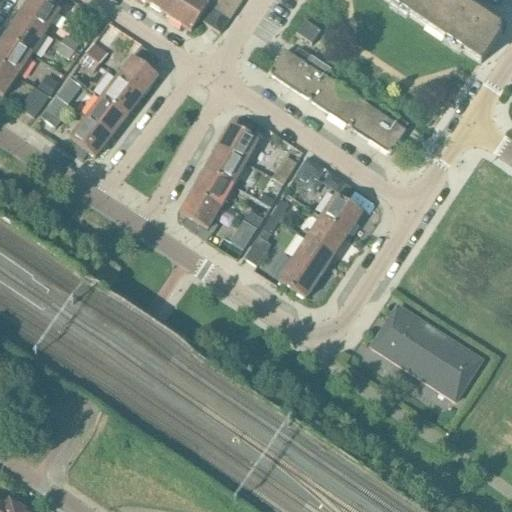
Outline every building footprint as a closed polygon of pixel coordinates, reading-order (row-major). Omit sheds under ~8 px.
[(30,0),(19,18),(46,37),(61,15),(38,0),(30,0)] [(169,21),(183,0),(152,0),(148,7),(169,21)] [(197,0),(183,0),(169,21),(191,35),(199,23),(208,9),(209,8),(209,7),(197,0)] [(208,9),(229,23),(236,12),(217,0),(213,0),(209,7),(209,8),(208,9)] [(242,2),(238,0),(217,0),(236,12),(242,2)] [(382,0),(399,11),(406,0),(382,0)] [(406,0),(399,11),(427,29),(446,0),(406,0)] [(480,65),(501,34),(450,0),(446,0),(427,29),(480,65)] [(199,23),(219,36),(229,23),(208,9),(199,23)] [(46,37),(19,18),(5,39),(33,57),(46,37)] [(304,24),(295,37),(312,48),(320,35),(304,24)] [(60,46),(74,55),(79,47),(65,38),(60,46)] [(33,57),(5,39),(0,46),(0,66),(18,79),(33,57)] [(74,55),(60,46),(55,54),(69,63),(74,55)] [(85,57),(99,68),(108,57),(94,46),(85,57)] [(285,54),(269,77),(302,99),(308,103),(324,80),(325,81),(329,75),(331,72),(310,58),(310,59),(305,67),(292,59),(291,58),(285,54)] [(99,68),(85,57),(78,66),(92,76),(99,68)] [(116,80),(142,101),(157,81),(131,61),(116,80)] [(18,79),(0,66),(0,98),(4,101),(18,79)] [(50,79),(40,94),(49,100),(59,86),(50,79)] [(142,101),(116,80),(100,100),(127,121),(142,101)] [(324,80),(308,103),(329,117),(344,93),(325,81),(324,80)] [(34,121),(49,100),(40,94),(34,90),(19,111),(34,121)] [(344,93),(329,117),(349,131),(365,107),(344,93)] [(61,94),(57,100),(68,108),(72,102),(61,94)] [(57,100),(56,100),(41,120),(55,131),(71,111),(68,108),(57,100)] [(127,121),(100,100),(85,121),(111,141),(127,121)] [(365,107),(349,131),(369,144),(384,120),(365,107)] [(384,120),(369,144),(390,158),(405,134),(384,120)] [(111,141),(85,121),(69,141),(95,162),(111,141)] [(217,151),(246,167),(259,145),(230,128),(217,151)] [(246,167),(217,151),(204,173),(234,190),(246,167)] [(285,160),(272,181),(271,182),(282,188),(283,188),(296,167),(285,160)] [(307,160),(295,179),(304,184),(310,176),(317,180),(323,171),(307,160)] [(234,190),(204,173),(192,195),(221,211),(234,190)] [(330,175),(326,182),(327,189),(339,197),(346,186),(330,175)] [(474,191),(462,208),(494,230),(495,231),(507,213),(474,191)] [(221,211),(192,195),(179,218),(208,234),(221,211)] [(263,197),(259,204),(270,211),(274,203),(263,197)] [(321,220),(348,239),(362,217),(335,199),(321,220)] [(271,217),(279,223),(288,208),(280,203),(271,217)] [(462,208),(450,225),(481,246),(484,248),(495,231),(494,230),(462,208)] [(247,213),(241,223),(256,232),(262,222),(247,213)] [(279,223),(271,217),(258,239),(266,245),(279,223)] [(348,239),(321,220),(307,241),(334,260),(348,239)] [(231,246),(243,254),(256,233),(243,225),(231,246)] [(450,225),(439,242),(469,263),(473,265),(484,248),(481,246),(450,225)] [(244,262),(256,270),(270,248),(266,245),(258,239),(244,262)] [(334,260),(307,241),(293,263),(320,281),(334,260)] [(439,242),(428,259),(457,279),(461,282),(473,265),(469,263),(439,242)] [(428,259),(416,277),(447,298),(449,300),(461,282),(457,279),(428,259)] [(320,281),(293,263),(278,285),(305,303),(320,281)] [(454,404),(480,365),(397,311),(388,325),(382,334),(371,351),(454,404)] [(31,511),(28,509),(23,510),(8,501),(4,509),(0,506),(0,511),(31,511)]
